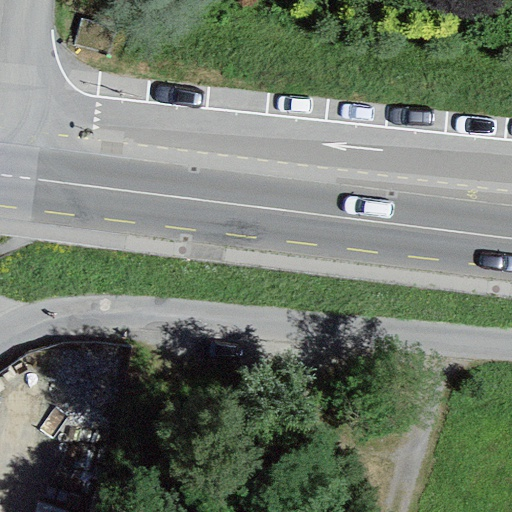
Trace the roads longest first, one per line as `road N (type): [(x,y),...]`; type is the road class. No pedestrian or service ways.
road 1 (secondary): [(10,177),(511,246)]
road 2 (residential): [(10,177),(39,0)]
road 3 (track): [(443,341),(394,511)]
